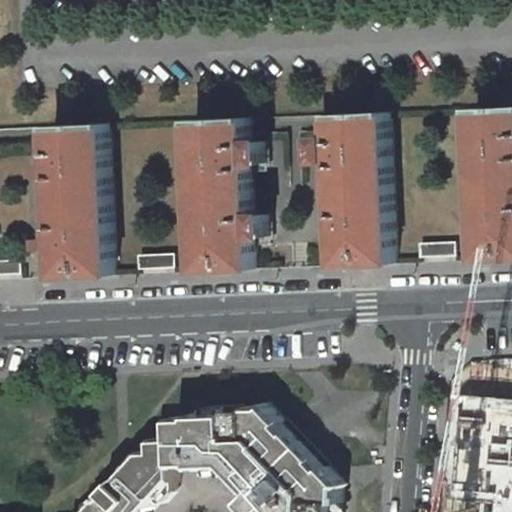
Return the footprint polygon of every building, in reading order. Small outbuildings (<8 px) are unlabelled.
[(511,107),(477,109),(483,259),(511,258),(511,107)] [(393,112),(336,115),(337,144),(334,144),(333,137),(322,138),(324,168),(338,167),(343,265),(399,263),(393,112)] [(252,118),(196,120),(202,271),(259,269),(258,244),(272,243),(271,213),(260,214),(260,223),(257,223),(255,170),(269,170),(268,140),(257,140),(257,142),(253,142),(252,118)] [(112,124),(55,126),(55,128),(57,154),(36,155),(37,174),(40,174),(40,180),(58,180),(60,227),(40,228),(40,248),(43,248),(43,254),(61,253),(62,277),(118,275),(112,124)] [(458,242),(422,243),(423,256),(458,255),(458,242)] [(177,253),(142,255),(142,268),(178,266),(177,253)] [(23,260),(0,260),(0,274),(24,273),(23,260)] [(511,511),(511,402),(460,398),(459,401),(448,511),(511,511)] [(248,411),(193,413),(192,416),(175,417),(176,436),(176,464),(194,464),(194,467),(228,467),(257,495),(307,448),(283,424),(285,422),(270,405),(266,408),(248,408),(248,411)] [(330,467),(285,422),(283,424),(307,448),(328,470),(330,467)] [(126,474),(105,497),(102,495),(91,507),(91,511),(90,511),(148,511),(177,479),(176,464),(176,436),(154,438),(154,448),(143,449),(122,471),(126,474)] [(249,503),(257,511),(339,511),(340,505),(345,505),(346,490),(349,488),(330,467),(328,470),(307,448),(257,495),(249,503)]
